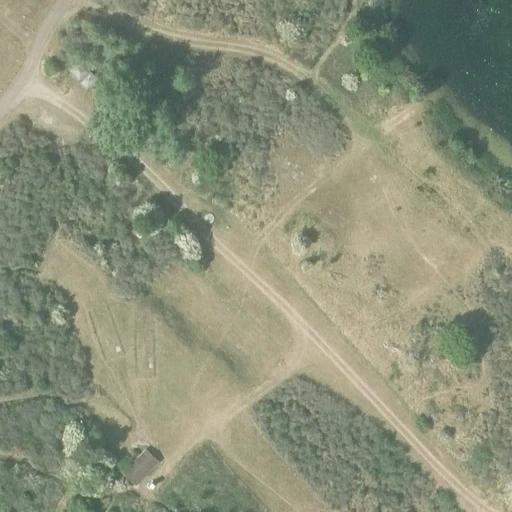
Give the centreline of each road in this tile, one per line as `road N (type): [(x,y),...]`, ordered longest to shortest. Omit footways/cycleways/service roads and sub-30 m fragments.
road 1 (track): [(488,511),(174,197),(96,128),(21,81)]
road 2 (track): [(68,0),(163,36),(248,48),(290,64),(329,90),(372,140),(409,112)]
road 3 (track): [(511,254),(463,228),(372,140)]
road 4 (track): [(210,427),(297,363),(309,337)]
